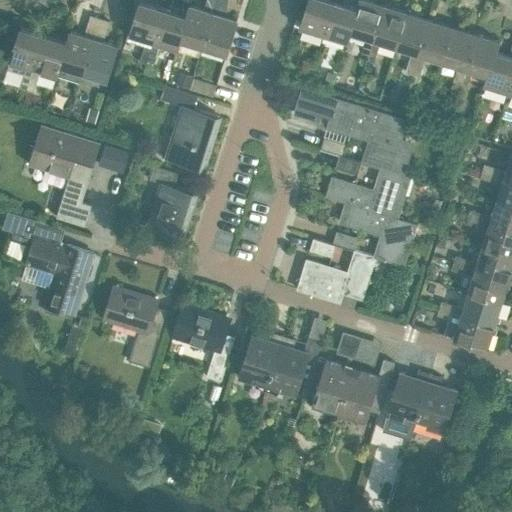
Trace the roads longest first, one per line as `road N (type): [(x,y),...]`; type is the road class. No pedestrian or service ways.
road 1 (residential): [(511,360),(407,336),(256,285)]
road 2 (residential): [(256,285),(284,191),(257,83)]
road 3 (residential): [(195,267),(257,83)]
